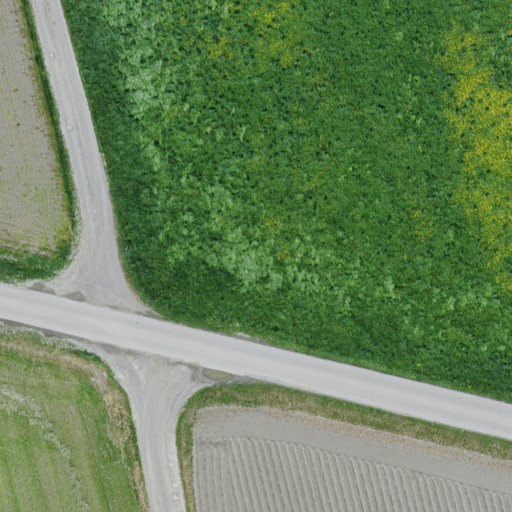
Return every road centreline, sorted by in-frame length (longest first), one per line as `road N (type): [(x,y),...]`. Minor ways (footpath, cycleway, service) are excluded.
road 1 (unclassified): [(0,299),(511,423)]
road 2 (track): [(53,0),(96,197),(100,323)]
road 3 (track): [(173,511),(156,441),(156,337)]
